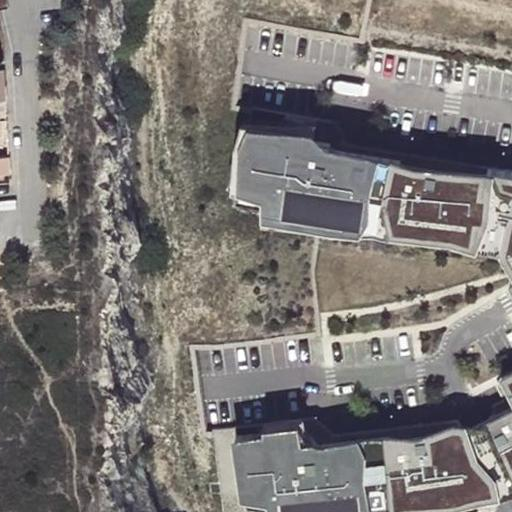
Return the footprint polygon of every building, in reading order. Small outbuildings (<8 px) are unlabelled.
[(0,99),(8,99),(7,83),(0,83),(0,99)] [(334,122),(252,109),(240,181),(265,185),(261,210),(501,249),(511,267),(511,170),(331,142),(334,122)] [(0,173),(11,173),(11,156),(0,156),(0,173)] [(496,413),(489,417),(511,462),(511,376),(497,384),(504,399),(492,405),(496,413)] [(464,430),(498,496),(508,492),(511,490),(511,462),(489,417),(477,423),(464,430)] [(313,418),(213,430),(221,495),(273,489),(276,511),(382,511),(498,496),(464,430),(459,420),(316,438),(313,418)]
